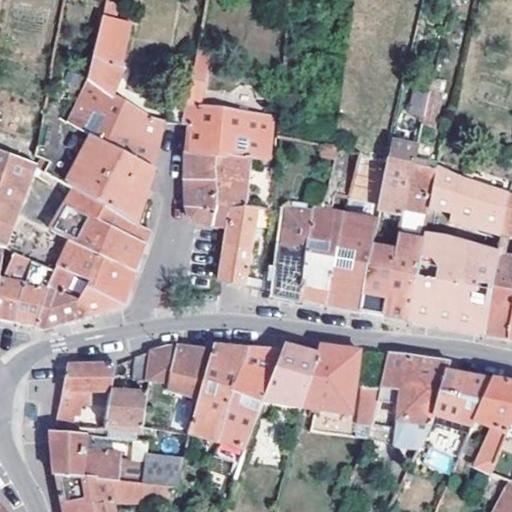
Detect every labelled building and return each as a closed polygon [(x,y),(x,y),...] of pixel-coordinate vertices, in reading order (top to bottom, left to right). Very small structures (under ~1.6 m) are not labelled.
[(117,21),(119,5),(104,2),(83,76),(65,125),(150,171),(154,145),(157,125),(147,121),(113,101),(108,98),(114,88),(124,72),(120,69),(131,25),(117,21)] [(204,54),(194,52),(188,81),(202,83),(204,54)] [(241,110),(200,107),(202,83),(188,81),(178,127),(182,127),(186,127),(185,157),(254,157),(270,156),(277,113),(250,110),(250,106),(242,105),(241,110)] [(119,91),(114,88),(108,98),(113,101),(119,91)] [(411,120),(426,123),(432,92),(417,89),(411,120)] [(150,171),(65,125),(45,114),(38,160),(45,164),(50,167),(48,176),(61,184),(73,190),(135,227),(138,217),(150,171)] [(405,218),(407,210),(417,164),(420,153),(423,139),(397,133),(391,158),(382,201),(384,201),(383,208),(389,209),(389,214),(405,218)] [(328,190),(350,194),(359,150),(338,145),(328,190)] [(359,150),(350,194),(382,201),(391,158),(359,150)] [(0,245),(2,247),(6,248),(39,167),(0,152),(0,245)] [(420,153),(417,164),(435,169),(437,156),(420,153)] [(247,207),(254,157),(185,157),(184,163),(183,211),(190,223),(206,228),(215,229),(227,230),(230,204),(247,207)] [(433,208),(439,170),(435,169),(417,164),(407,210),(431,215),(433,208)] [(433,208),(456,219),(464,181),(439,170),(433,208)] [(456,219),(453,232),(461,233),(463,228),(477,231),(487,187),(464,181),(456,219)] [(52,202),(64,208),(73,190),(61,184),(52,202)] [(323,210),(328,190),(315,187),(310,205),(315,207),(323,210)] [(504,237),(511,197),(511,193),(487,187),(477,231),(504,237)] [(55,271),(37,330),(45,332),(76,323),(118,310),(124,308),(139,260),(148,234),(135,227),(73,190),(64,208),(53,232),(71,241),(55,271)] [(511,197),(504,237),(501,250),(485,333),(490,334),(510,338),(511,325),(511,197)] [(244,289),(252,237),(256,208),(247,207),(230,204),(227,230),(220,284),(244,289)] [(322,304),(326,305),(346,215),(323,210),(315,207),(313,215),(300,300),(322,304)] [(265,210),(256,208),(252,237),(260,239),(265,210)] [(300,300),(313,215),(290,211),(289,213),(282,212),(280,225),(287,227),(278,296),(300,300)] [(346,215),(326,305),(332,306),(360,312),(374,247),(379,222),(346,215)] [(443,327),(485,333),(501,250),(427,236),(426,242),(410,321),(443,327)] [(397,252),(383,316),(389,317),(410,321),(426,242),(401,237),(397,252)] [(397,252),(374,247),(360,312),(365,313),(383,316),(397,252)] [(24,286),(33,264),(12,259),(4,279),(0,278),(0,322),(17,326),(24,286)] [(33,329),(37,330),(55,271),(50,268),(33,264),(24,286),(17,326),(33,329)] [(282,353),(260,407),(299,412),(317,355),(290,349),(285,348),(282,353)] [(317,355),(299,412),(351,417),(361,353),(320,348),(317,355)] [(162,352),(150,355),(150,385),(166,388),(166,395),(198,401),(213,354),(173,349),(162,352)] [(186,436),(216,447),(247,354),(240,353),(215,349),(213,354),(198,401),(186,436)] [(243,456),(260,407),(282,353),(254,354),(247,354),(216,447),(243,456)] [(150,355),(134,362),(134,386),(150,388),(150,385),(150,355)] [(388,356),(381,386),(400,389),(389,418),(403,421),(390,453),(410,461),(434,421),(448,374),(451,364),(395,357),(388,356)] [(56,428),(74,430),(77,408),(84,408),(82,393),(111,395),(116,367),(91,367),(68,367),(56,428)] [(473,429),(476,424),(494,383),(487,381),(448,374),(434,421),(473,429)] [(492,476),(507,436),(511,422),(511,385),(501,384),(494,383),(476,424),(492,430),(476,469),(492,476)] [(370,428),(380,390),(362,388),(355,426),(370,428)] [(127,390),(126,396),(149,398),(150,392),(127,390)] [(111,395),(107,433),(146,437),(147,430),(149,398),(126,396),(111,395)] [(131,455),(105,452),(89,450),(90,439),(50,435),(50,442),(53,480),(56,480),(55,477),(108,484),(141,489),(143,473),(145,445),(133,443),(131,455)] [(176,435),(170,476),(180,477),(186,436),(176,435)] [(511,483),(511,438),(507,436),(492,476),(508,484),(510,482),(511,483)] [(131,455),(133,443),(106,441),(105,452),(131,455)] [(143,473),(141,489),(178,494),(180,477),(170,476),(143,473)] [(62,511),(112,511),(112,508),(108,484),(55,477),(56,480),(62,511)] [(505,511),(511,511),(511,483),(510,482),(508,484),(498,508),(505,511)] [(178,494),(141,489),(108,484),(112,508),(166,510),(178,494)] [(199,511),(200,506),(178,494),(166,510),(166,511),(199,511)]
